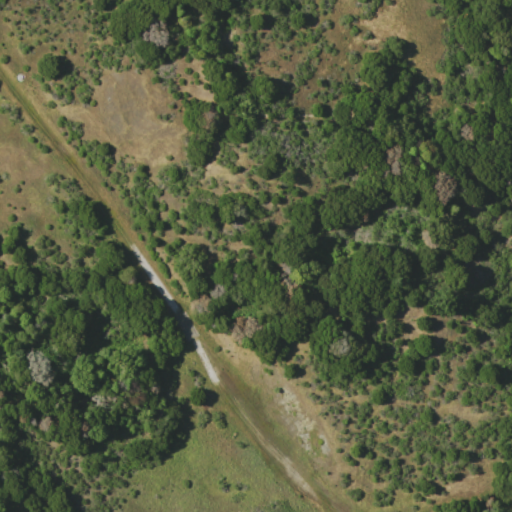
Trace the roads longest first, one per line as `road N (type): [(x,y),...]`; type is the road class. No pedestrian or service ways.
road 1 (track): [(0,73),(128,244)]
road 2 (track): [(215,385),(274,457),(336,511)]
road 3 (track): [(128,244),(215,385)]
